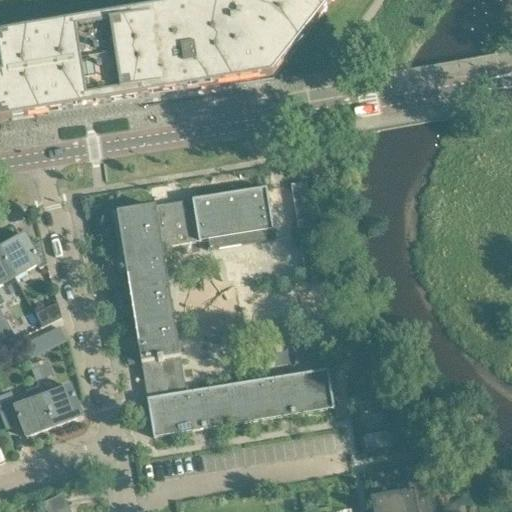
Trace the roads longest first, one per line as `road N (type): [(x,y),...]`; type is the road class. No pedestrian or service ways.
road 1 (tertiary): [(40,156),(511,79)]
road 2 (unclassified): [(115,446),(40,156)]
road 3 (residential): [(115,446),(0,487)]
